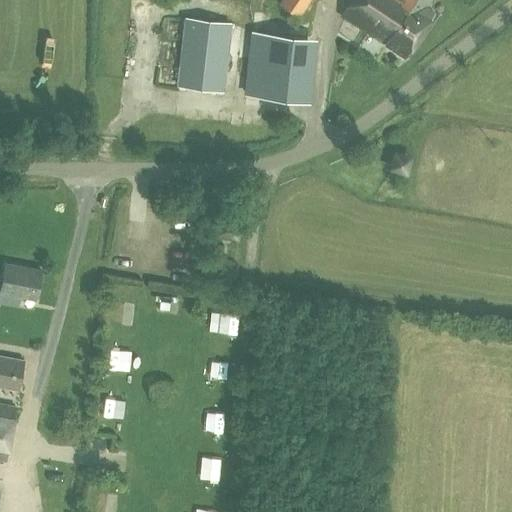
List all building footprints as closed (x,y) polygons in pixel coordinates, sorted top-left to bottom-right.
[(283,0),(279,6),(299,20),(312,0),(283,0)] [(351,0),(341,15),(405,56),(434,12),(426,7),(431,0),(351,0)] [(179,86),(222,91),(230,23),(187,18),(179,86)] [(246,93),(301,100),(307,39),(253,33),(246,93)] [(396,150),(395,164),(410,165),(411,151),(396,150)] [(216,235),(239,240),(244,218),(220,213),(216,235)] [(221,283),(226,284),(230,283),(234,281),(236,278),(238,275),(238,271),(237,267),(235,263),(232,261),(228,259),(224,259),(220,260),(217,263),(215,266),(214,271),(214,275),(216,278),(218,281),(221,283)] [(0,291),(0,292),(36,299),(41,270),(5,263),(0,291)] [(165,292),(164,314),(185,315),(186,293),(165,292)] [(221,313),(223,334),(245,333),(243,311),(221,313)] [(0,459),(6,461),(16,407),(0,403),(0,386),(19,390),(25,361),(0,355),(0,459)] [(113,356),(114,372),(132,371),(131,355),(113,356)] [(233,379),(232,359),(212,360),(213,380),(233,379)] [(107,418),(128,419),(130,397),(109,395),(107,418)] [(91,448),(105,449),(106,438),(93,436),(91,448)]
